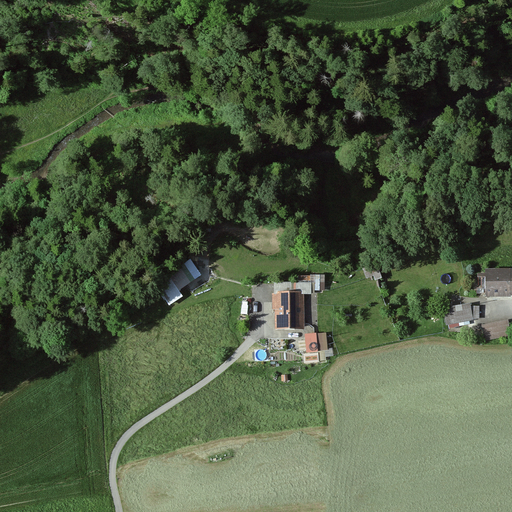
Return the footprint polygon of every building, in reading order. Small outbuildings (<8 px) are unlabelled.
[(184,294),(180,287),(203,272),(193,258),(157,282),(170,303),(184,294)] [(511,271),(487,272),(487,298),(511,297),(511,271)] [(277,285),(277,330),(306,330),(306,295),(313,295),(313,285),(277,285)] [(453,311),(444,313),(447,326),(474,320),(471,305),(452,309),(453,311)] [(508,321),(482,326),(485,342),(511,336),(508,321)] [(306,350),(328,349),(327,330),(305,331),(306,350)]
